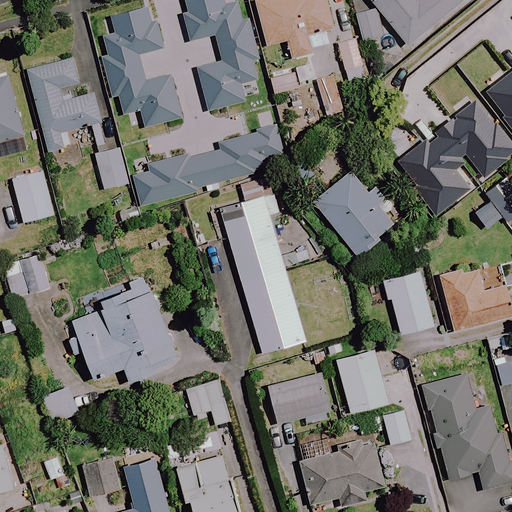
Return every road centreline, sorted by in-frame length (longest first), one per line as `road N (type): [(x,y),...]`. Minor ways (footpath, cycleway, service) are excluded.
road 1 (unknown): [(253,511),(192,262)]
road 2 (unknown): [(505,0),(434,54),(409,89)]
